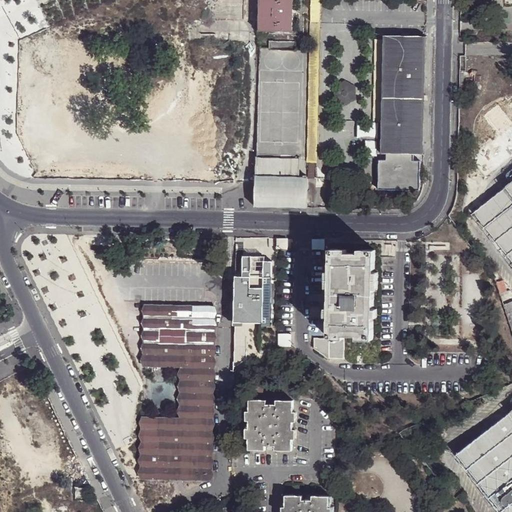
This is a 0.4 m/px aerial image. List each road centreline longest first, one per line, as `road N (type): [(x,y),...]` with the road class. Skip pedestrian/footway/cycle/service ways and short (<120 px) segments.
road 1 (residential): [(445,0),(441,177),(418,219),(400,226),(10,211)]
road 2 (unknown): [(251,0),(254,101),(240,222)]
road 3 (residential): [(44,335),(128,511)]
road 4 (residential): [(10,211),(6,256),(44,335)]
